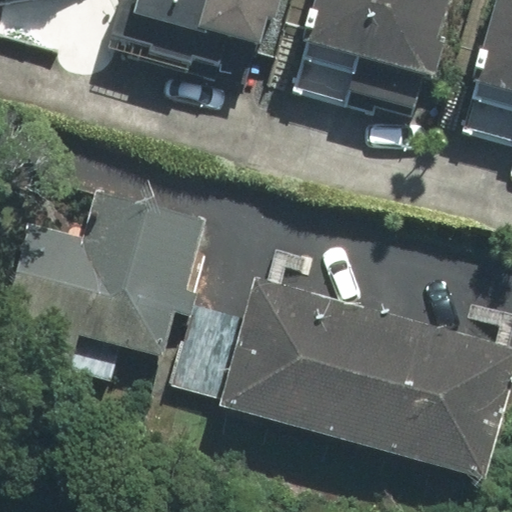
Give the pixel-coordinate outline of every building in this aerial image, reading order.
[(135,0),(131,20),(258,51),(270,0),(135,0)] [(313,0),(310,16),(319,18),(311,50),(352,62),(434,83),(444,44),(436,42),(447,0),(313,0)] [(511,0),(491,0),(477,55),(487,57),(478,89),(511,98),(511,0)] [(200,217),(94,186),(80,235),(27,220),(0,312),(0,350),(64,369),(74,332),(159,356),(200,217)] [(510,346),(249,276),(214,406),(475,476),(510,346)] [(235,312),(186,299),(163,381),(212,395),(235,312)]
